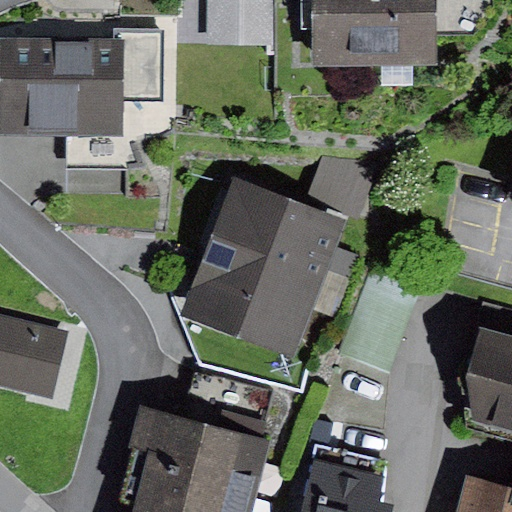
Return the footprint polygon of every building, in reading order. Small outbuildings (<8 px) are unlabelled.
[(211,0),(210,38),(272,40),(273,0),(211,0)] [(313,50),(313,0),(276,0),(277,50),(313,50)] [(314,0),(316,70),(436,68),(434,0),(314,0)] [(125,33),(125,42),(123,102),(163,103),(165,34),(125,33)] [(125,42),(1,41),(0,137),(123,138),(123,102),(125,42)] [(386,167),(323,159),(308,196),(360,221),(386,167)] [(345,220),(232,177),(178,322),(291,364),(345,220)] [(511,311),(485,303),(466,384),(476,424),(511,433),(511,500),(510,509),(511,509),(511,311)] [(67,334),(0,318),(0,387),(51,399),(67,334)] [(221,430),(143,408),(132,449),(153,454),(137,511),(250,511),(275,425),(226,411),(221,430)] [(389,463),(318,446),(302,511),(391,511),(392,509),(379,506),(389,463)] [(511,500),(511,493),(465,481),(457,511),(511,511),(511,509),(510,509),(511,500)]
